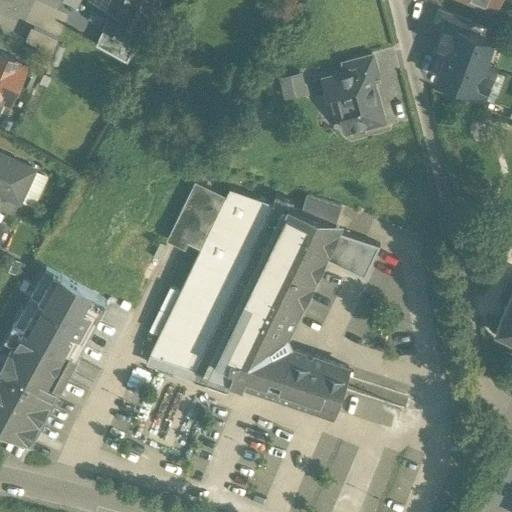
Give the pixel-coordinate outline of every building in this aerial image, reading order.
[(158,0),(93,0),(91,7),(111,16),(107,27),(137,40),(144,26),(146,27),(158,0)] [(471,20),(438,7),(433,20),(444,24),(445,23),(467,32),(471,20)] [(467,32),(445,23),(444,24),(435,48),(447,52),(483,65),(492,41),(467,32)] [(57,38),(33,27),(28,38),(41,44),(37,52),(48,57),(57,38)] [(128,59),(137,40),(107,27),(98,46),(128,59)] [(0,51),(0,97),(9,101),(26,65),(14,60),(15,58),(0,51)] [(371,51),(343,58),(346,70),(352,69),(352,70),(375,64),(371,51)] [(483,65),(447,52),(438,76),(452,81),(485,94),(494,69),(483,65)] [(375,64),(352,70),(352,69),(346,70),(322,76),(327,94),(336,92),(345,128),(382,118),(369,68),(375,66),(375,64)] [(301,69),(279,73),(282,92),(304,88),(301,69)] [(485,94),(452,81),(447,92),(481,105),(485,94)] [(34,168),(0,152),(0,191),(19,200),(20,200),(34,168)] [(227,194),(195,178),(175,220),(194,229),(188,240),(201,247),(150,352),(209,372),(290,206),(274,201),(231,186),(227,194)] [(0,191),(0,207),(13,213),(20,200),(19,200),(0,191)] [(294,200),(276,194),(274,201),(290,206),(292,207),(294,200)] [(290,206),(209,372),(332,413),(348,366),(292,347),(287,336),(325,258),(338,231),(337,229),(339,225),(335,223),(335,222),(292,207),(290,206)] [(380,245),(338,231),(325,258),(364,277),(380,245)] [(45,266),(5,335),(4,336),(5,336),(0,345),(0,422),(31,439),(32,438),(59,388),(60,387),(59,387),(75,357),(76,357),(76,356),(76,355),(107,299),(45,266)] [(511,293),(511,295),(509,294),(503,309),(504,309),(496,327),(500,329),(497,334),(511,340),(511,293)]
